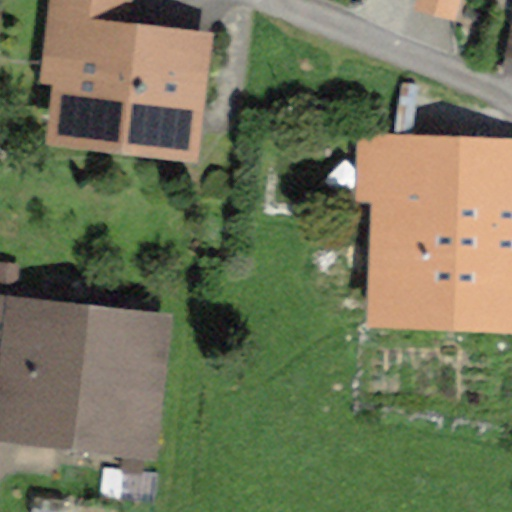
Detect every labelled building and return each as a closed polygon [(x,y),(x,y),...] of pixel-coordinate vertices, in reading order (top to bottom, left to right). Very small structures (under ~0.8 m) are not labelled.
[(188,145),(201,23),(117,13),(118,0),(36,0),(28,73),(42,75),(36,128),(188,145)] [(458,15),(462,0),(414,0),(414,2),(458,15)] [(511,70),(511,17),(501,68),(511,70)] [(405,126),(487,128),(489,91),(406,89),(405,126)] [(369,317),(511,320),(511,130),(360,126),(358,195),(372,195),(369,317)] [(0,427),(155,446),(172,306),(0,285),(0,427)]
